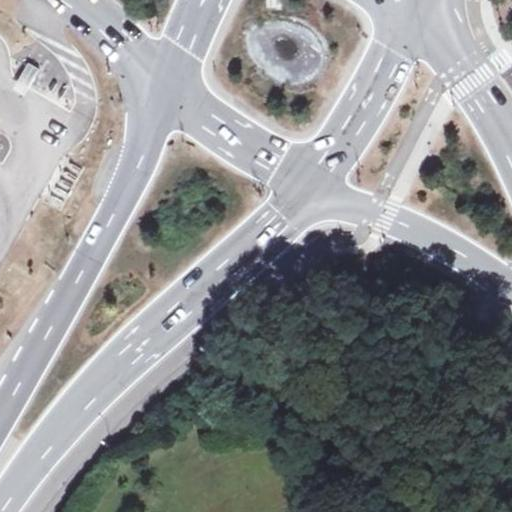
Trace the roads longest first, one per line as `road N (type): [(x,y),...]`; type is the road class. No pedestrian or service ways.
road 1 (secondary): [(2,511),(41,450),(112,368),(195,290),(300,213),(314,188)]
road 2 (secondary): [(166,87),(130,191),(0,405)]
road 3 (tertiary): [(314,188),(417,228),(511,287)]
road 4 (secondary): [(314,188),(412,13)]
road 5 (tertiary): [(166,87),(314,188)]
road 6 (tertiary): [(511,155),(467,75),(412,13)]
road 7 (unclassified): [(76,0),(114,23),(166,87)]
